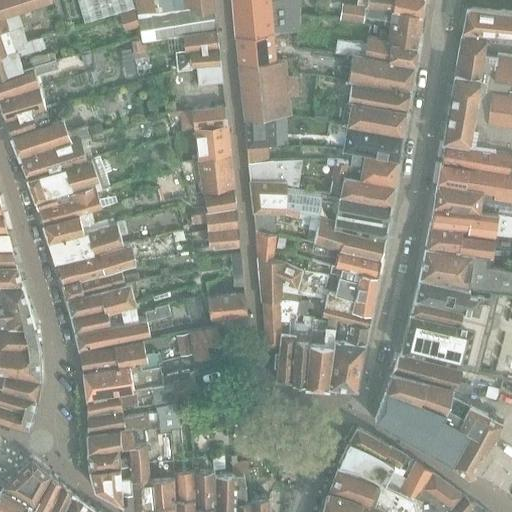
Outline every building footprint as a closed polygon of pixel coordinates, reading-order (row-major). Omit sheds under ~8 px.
[(0,0),(0,19),(19,14),(20,16),(30,12),(29,7),(52,0),(0,0)] [(183,38),(216,33),(216,31),(212,0),(139,0),(134,1),(142,41),(182,34),(183,38)] [(365,7),(367,7),(421,15),(423,0),(366,0),(366,5),(365,7)] [(365,7),(366,5),(342,1),(339,18),(364,22),(365,16),(367,7),(365,7)] [(235,36),(268,33),(300,30),(299,3),(233,7),(235,36)] [(511,9),(467,4),(462,29),(511,33),(511,9)] [(418,33),(421,15),(367,7),(365,16),(389,20),(388,27),(418,33)] [(23,28),(20,16),(19,14),(0,19),(0,54),(24,49),(24,46),(43,40),(41,34),(27,39),(23,28)] [(348,38),(349,25),(337,23),(336,36),(348,38)] [(417,45),(418,33),(388,27),(386,39),(417,45)] [(326,45),(324,32),(308,34),(310,48),(326,45)] [(196,70),(221,66),(216,33),(183,38),(184,49),(191,48),(192,60),(184,61),(185,68),(192,68),(192,66),(196,66),(196,70)] [(268,33),(235,36),(238,63),(271,61),(268,33)] [(451,94),(511,102),(511,56),(483,53),(485,36),(462,34),(451,94)] [(386,39),(381,38),(366,35),(365,43),(336,38),(334,50),(351,53),(351,52),(414,63),(417,45),(386,39)] [(0,77),(57,63),(54,49),(45,52),(21,58),(20,55),(46,46),(43,40),(24,46),(24,49),(0,54),(0,77)] [(410,89),(414,63),(351,52),(351,53),(349,65),(340,63),(338,77),(348,80),(348,77),(355,79),(410,89)] [(245,117),(270,115),(272,115),(289,113),(288,96),(298,94),(296,75),(287,76),(286,60),(271,61),(238,63),(244,118),(245,117)] [(0,96),(39,87),(35,73),(58,66),(57,63),(0,77),(0,96)] [(221,66),(196,70),(198,84),(223,81),(221,66)] [(406,111),(410,89),(355,79),(351,100),(353,100),(353,101),(406,111)] [(0,105),(6,119),(45,108),(44,102),(39,87),(0,96),(0,105)] [(511,102),(451,94),(442,138),(444,139),(486,146),(511,148),(511,102)] [(402,133),(406,111),(353,101),(350,124),(366,127),(402,133)] [(223,106),(191,112),(193,129),(225,124),(223,106)] [(60,119),(60,114),(48,118),(45,108),(6,119),(8,125),(11,133),(60,119)] [(19,155),(88,137),(87,134),(89,134),(87,123),(71,128),(65,113),(60,114),(60,119),(11,133),(19,155)] [(245,117),(244,118),(246,144),(275,141),(272,115),(270,115),(245,117)] [(347,123),(343,146),(346,146),(364,149),(398,155),(402,133),(366,127),(350,124),(347,123)] [(225,124),(193,129),(197,161),(228,155),(225,124)] [(27,176),(108,157),(108,156),(101,158),(100,153),(87,156),(83,144),(89,142),(88,137),(19,155),(27,176)] [(510,170),(511,155),(511,148),(486,146),(444,139),(440,159),(510,170)] [(248,159),(259,159),(258,144),(247,144),(246,144),(248,159)] [(393,183),(398,155),(364,149),(360,172),(357,171),(354,165),(351,165),(352,160),(345,159),(342,173),(393,183)] [(201,189),(205,188),(231,185),(228,155),(197,161),(201,189)] [(342,173),(345,159),(335,158),(326,156),(320,157),(319,162),(326,163),(334,164),(332,176),(330,189),(390,201),(393,183),(342,173)] [(95,188),(96,190),(110,185),(105,170),(111,168),(108,157),(27,176),(38,207),(73,198),(72,193),(95,188)] [(282,180),(299,184),(302,158),(282,159),(259,159),(248,159),(249,177),(282,177),(282,180)] [(511,170),(510,170),(440,159),(437,181),(452,183),(491,189),(493,193),(493,197),(504,199),(503,203),(510,204),(510,201),(511,200),(511,170)] [(283,185),(282,180),(282,177),(249,177),(251,194),(283,194),(283,185)] [(481,199),(503,203),(504,199),(493,197),(493,193),(491,189),(452,183),(437,181),(433,204),(445,206),(480,209),(481,199)] [(208,210),(234,206),(231,185),(205,188),(208,210)] [(283,206),(318,214),(321,191),(283,185),(283,194),(283,206)] [(101,206),(96,190),(95,188),(72,193),(73,198),(38,207),(42,221),(77,212),(91,209),(101,206)] [(390,201),(330,189),(324,188),(322,198),(333,200),(332,210),(336,211),(334,219),(333,225),(384,235),(390,201)] [(283,206),(283,194),(251,194),(253,212),(276,213),(284,214),(283,206)] [(509,214),(480,209),(445,206),(433,204),(429,222),(467,226),(467,228),(493,233),(493,231),(506,233),(509,214)] [(207,229),(236,225),(234,206),(208,210),(204,211),(207,229)] [(333,225),(334,219),(318,214),(283,206),(284,214),(310,219),(308,227),(316,228),(314,241),(381,254),(383,239),(384,235),(333,225)] [(48,239),(95,226),(91,209),(77,212),(42,221),(46,233),(48,239)] [(0,230),(8,230),(3,211),(0,211),(0,230)] [(275,233),(276,213),(253,212),(255,229),(275,233)] [(55,260),(123,243),(120,233),(127,231),(124,218),(95,226),(48,239),(55,260)] [(511,233),(506,233),(493,231),(493,233),(467,228),(467,226),(429,222),(425,243),(488,252),(511,255),(511,233)] [(236,225),(207,229),(209,243),(213,242),(213,247),(239,245),(236,225)] [(276,233),(275,233),(255,229),(258,256),(274,260),(276,233)] [(0,247),(12,247),(8,230),(0,230),(0,247)] [(121,267),(135,264),(129,241),(123,243),(55,260),(62,283),(121,267)] [(314,241),(312,248),(336,254),(335,261),(377,272),(380,257),(381,254),(314,241)] [(511,266),(486,263),(488,252),(425,243),(418,275),(419,275),(467,283),(497,288),(511,290),(511,266)] [(0,264),(17,264),(12,247),(0,247),(0,264)] [(232,272),(242,271),(239,251),(229,253),(230,260),(232,272)] [(303,267),(274,260),(258,256),(259,262),(260,279),(282,281),(281,290),(297,292),(302,271),(303,267)] [(331,260),(329,269),(338,271),(337,276),(335,275),(333,290),(352,294),(350,305),(371,309),(372,300),(375,285),(377,275),(377,272),(335,261),(331,260)] [(0,282),(22,281),(17,264),(0,264),(0,282)] [(124,281),(129,280),(139,278),(137,271),(135,264),(121,267),(62,283),(66,295),(124,281)] [(242,271),(232,272),(234,285),(243,284),(242,271)] [(297,292),(297,294),(301,295),(301,293),(325,296),(322,311),(329,312),(337,314),(369,321),(370,313),(371,309),(350,305),(352,294),(333,290),(326,289),(328,273),(302,271),(297,292)] [(491,312),(497,288),(467,283),(419,275),(414,293),(492,313),(492,312),(491,312)] [(297,294),(297,292),(281,290),(282,281),(260,279),(262,299),(286,299),(298,301),(299,302),(300,297),(301,295),(297,294)] [(135,303),(134,300),(131,287),(129,280),(124,281),(66,295),(70,311),(103,304),(104,310),(135,303)] [(0,303),(29,303),(22,281),(0,282),(0,303)] [(208,296),(210,318),(247,313),(244,292),(208,296)] [(488,330),(492,313),(414,293),(409,311),(487,331),(487,330),(488,330)] [(185,298),(191,319),(205,314),(199,294),(185,298)] [(307,313),(309,299),(300,297),(299,302),(298,301),(296,312),(296,320),(306,321),(305,328),(312,329),(314,314),(307,313)] [(75,330),(137,317),(135,305),(139,304),(138,299),(134,300),(135,303),(104,310),(103,304),(70,311),(75,330)] [(286,299),(262,299),(263,312),(263,320),(264,332),(280,331),(288,332),(289,320),(289,311),(296,312),(298,301),(286,299)] [(137,317),(75,330),(79,344),(148,330),(146,320),(169,316),(166,302),(155,305),(155,308),(144,310),(145,315),(137,317)] [(0,325),(35,325),(29,303),(0,303),(0,325)] [(274,351),(273,365),(278,365),(276,378),(278,378),(292,380),(296,320),(296,312),(289,311),(289,320),(288,332),(280,331),(278,350),(274,351)] [(312,329),(307,381),(317,382),(330,383),(337,314),(329,312),(322,311),(321,312),(327,313),(326,316),(314,314),(312,329)] [(482,349),(487,331),(409,311),(405,329),(482,349)] [(337,314),(330,383),(356,385),(361,363),(368,324),(369,321),(337,314)] [(296,320),(292,380),(307,381),(312,329),(305,328),(306,321),(296,320)] [(0,367),(39,377),(39,347),(35,325),(0,325),(0,367)] [(194,358),(209,355),(207,344),(222,341),(215,325),(176,332),(180,355),(193,353),(194,358)] [(477,369),(482,349),(405,329),(400,349),(477,369)] [(274,351),(278,350),(280,331),(264,332),(265,345),(274,351)] [(145,359),(161,357),(159,350),(146,353),(144,339),(81,350),(86,372),(146,367),(145,359)] [(392,371),(453,386),(470,392),(472,385),(458,381),(461,368),(397,353),(392,371)] [(177,383),(196,380),(194,374),(191,375),(189,369),(175,372),(165,374),(161,375),(158,362),(162,360),(161,357),(145,359),(146,367),(86,372),(86,374),(87,398),(152,387),(174,384),(177,383)] [(0,383),(36,394),(39,377),(0,368),(0,383)] [(470,405),(450,395),(453,386),(392,371),(375,417),(427,447),(442,456),(470,405)] [(196,380),(177,383),(181,397),(199,392),(196,380)] [(0,418),(27,426),(36,394),(0,383),(0,418)] [(169,443),(181,442),(180,426),(176,401),(174,384),(152,387),(153,394),(155,414),(156,422),(158,434),(168,433),(169,443)] [(142,395),(153,394),(152,387),(87,398),(89,416),(124,411),(123,402),(142,399),(142,395)] [(470,474),(501,422),(470,405),(442,456),(470,474)] [(156,422),(155,414),(125,418),(124,411),(89,416),(90,431),(141,424),(156,422)] [(116,445),(127,443),(126,439),(143,437),(141,424),(90,431),(91,448),(116,445)] [(258,428),(261,444),(275,442),(273,425),(258,428)] [(379,457),(392,463),(398,466),(405,453),(356,426),(348,440),(379,457)] [(389,470),(392,463),(379,457),(348,440),(338,464),(399,490),(406,476),(389,470)] [(141,511),(173,511),(171,475),(149,478),(144,441),(127,443),(128,454),(130,463),(131,472),(136,509),(141,511)] [(193,511),(192,455),(182,456),(181,442),(169,443),(171,475),(173,511),(193,511)] [(128,454),(118,456),(116,445),(91,448),(92,462),(93,469),(102,468),(118,466),(118,464),(130,463),(128,454)] [(212,511),(212,475),(212,466),(209,466),(209,462),(204,454),(192,455),(193,511),(212,511)] [(247,474),(246,511),(268,511),(269,494),(251,496),(249,472),(247,460),(236,461),(236,454),(231,455),(231,474),(232,480),(236,480),(236,474),(247,474)] [(4,483),(6,485),(33,500),(50,474),(31,458),(4,483)] [(424,481),(431,470),(415,458),(406,476),(399,490),(411,497),(416,492),(424,481)] [(411,497),(399,490),(338,464),(328,490),(329,490),(386,511),(388,511),(420,511),(422,511),(425,511),(450,511),(464,495),(431,470),(424,481),(416,492),(411,497)] [(136,509),(131,472),(102,468),(93,469),(90,470),(93,488),(136,509)] [(297,474),(281,472),(280,485),(296,486),(297,474)] [(46,511),(61,483),(50,474),(33,500),(25,511),(46,511)] [(231,511),(232,480),(231,474),(212,475),(212,511),(231,511)] [(231,511),(246,511),(247,474),(236,474),(236,480),(232,480),(231,511)] [(60,511),(71,491),(61,483),(46,511),(60,511)] [(2,488),(0,490),(0,511),(25,511),(33,500),(6,485),(4,489),(2,488)] [(388,511),(386,511),(329,490),(323,511),(388,511)] [(95,511),(97,510),(82,499),(71,491),(60,511),(95,511)] [(467,511),(475,503),(464,495),(450,511),(467,511)] [(483,511),(485,511),(475,503),(467,511),(483,511)]
